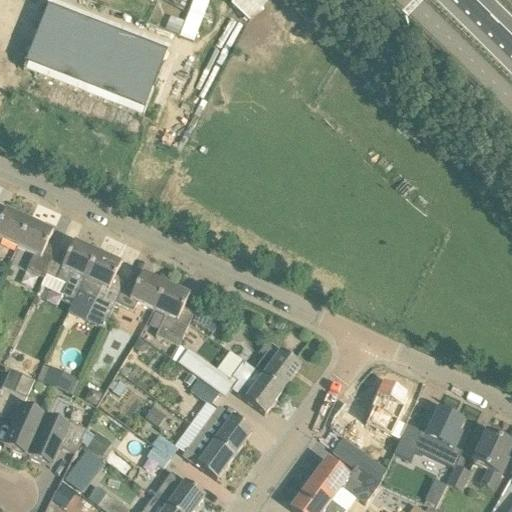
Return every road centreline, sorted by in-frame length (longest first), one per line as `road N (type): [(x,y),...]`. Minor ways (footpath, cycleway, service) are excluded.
road 1 (residential): [(366,339),(0,169)]
road 2 (residential): [(242,511),(366,339)]
road 3 (residential): [(511,408),(366,339)]
road 4 (unclassified): [(511,99),(412,0)]
